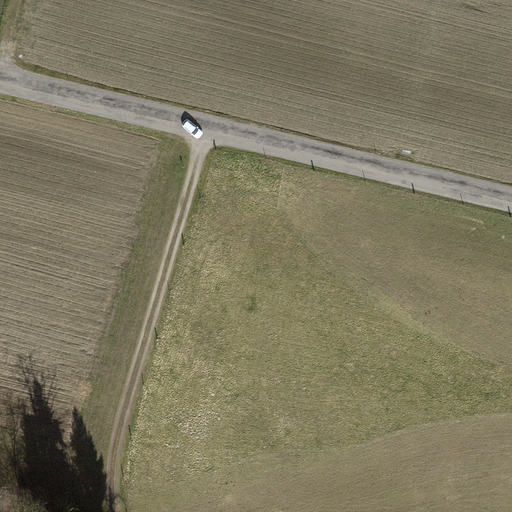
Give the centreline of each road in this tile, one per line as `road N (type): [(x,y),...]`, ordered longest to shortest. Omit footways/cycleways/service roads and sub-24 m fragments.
road 1 (unclassified): [(511,200),(0,78)]
road 2 (track): [(207,128),(112,454),(116,511)]
